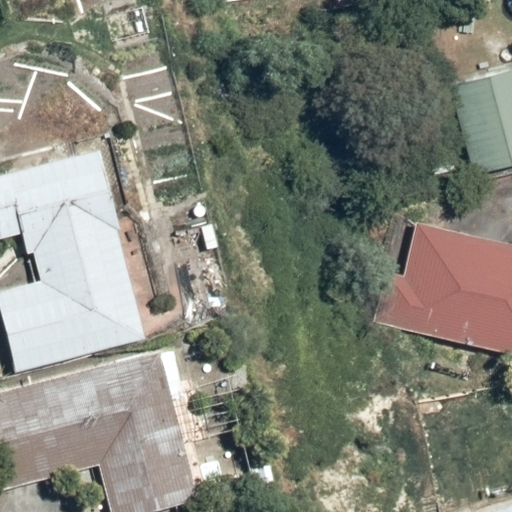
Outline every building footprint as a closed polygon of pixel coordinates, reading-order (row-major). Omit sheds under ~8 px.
[(236,0),(241,16),(295,0),(236,0)] [(511,69),(455,83),(478,177),(511,168),(511,69)] [(110,139),(0,169),(0,233),(31,225),(44,273),(0,285),(0,299),(19,367),(162,328),(110,139)] [(511,241),(420,220),(396,325),(511,351),(511,241)] [(164,340),(165,344),(0,385),(0,467),(5,486),(106,460),(118,511),(131,511),(203,494),(187,428),(218,420),(208,381),(195,384),(183,335),(164,340)]
